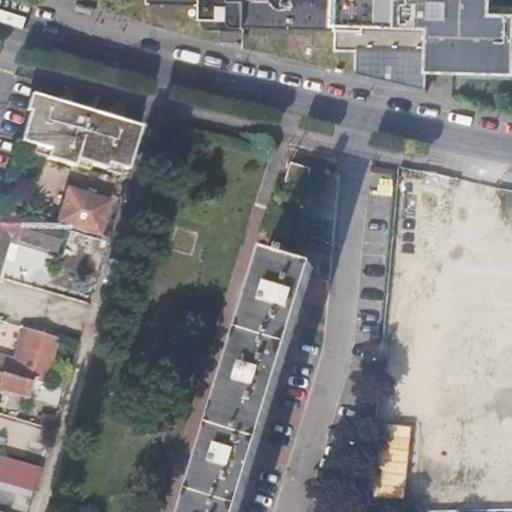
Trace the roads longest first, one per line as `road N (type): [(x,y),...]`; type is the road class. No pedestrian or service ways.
road 1 (residential): [(448,139),(0,15)]
road 2 (residential): [(448,139),(411,496),(511,495)]
road 3 (unknown): [(489,495),(491,323)]
